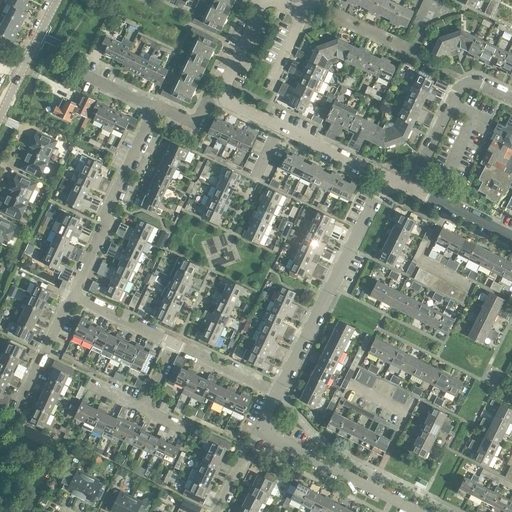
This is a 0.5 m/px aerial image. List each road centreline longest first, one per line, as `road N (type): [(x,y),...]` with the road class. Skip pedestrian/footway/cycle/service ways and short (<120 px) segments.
road 1 (unclassified): [(276,395),(386,178)]
road 2 (residential): [(69,294),(153,107)]
road 3 (unclassified): [(386,178),(223,95)]
road 4 (unclassified): [(421,511),(260,430)]
road 5 (residential): [(410,188),(458,88),(477,82),(511,98)]
road 6 (tertiary): [(0,119),(56,0)]
road 7 (residential): [(14,411),(69,294)]
